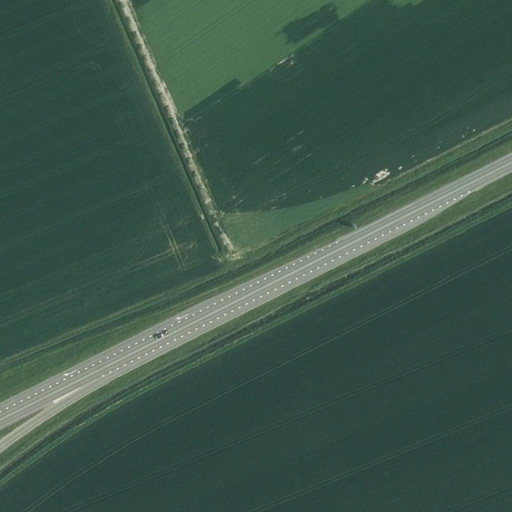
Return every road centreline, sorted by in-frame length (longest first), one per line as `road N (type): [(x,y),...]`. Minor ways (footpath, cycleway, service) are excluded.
road 1 (trunk): [(97,370),(511,162)]
road 2 (trunk): [(0,446),(97,370)]
